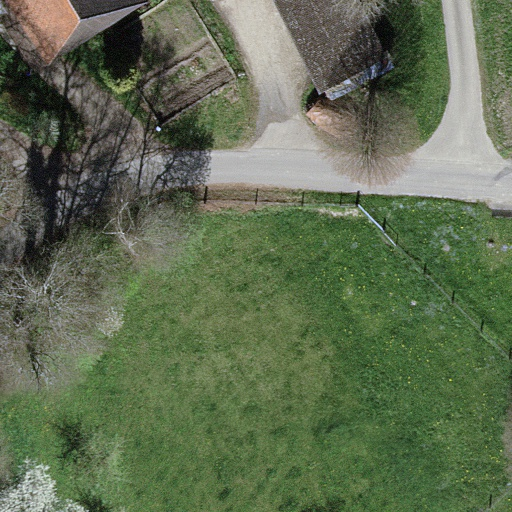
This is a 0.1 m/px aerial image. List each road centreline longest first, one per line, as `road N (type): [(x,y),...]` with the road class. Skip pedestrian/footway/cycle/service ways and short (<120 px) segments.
road 1 (unclassified): [(0,248),(89,195),(185,166),(511,178)]
road 2 (track): [(479,178),(446,0)]
